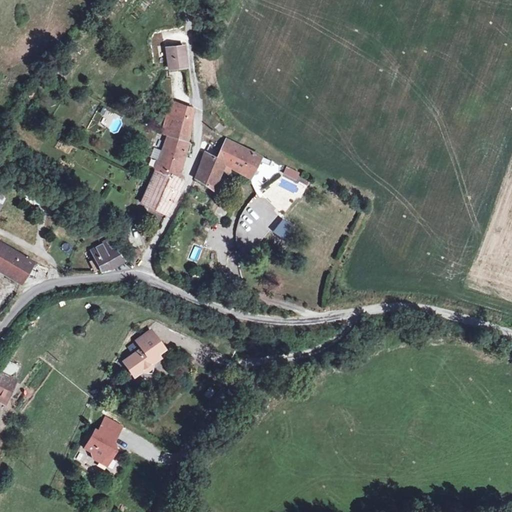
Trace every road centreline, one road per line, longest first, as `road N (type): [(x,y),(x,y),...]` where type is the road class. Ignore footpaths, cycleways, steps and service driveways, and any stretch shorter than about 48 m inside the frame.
road 1 (unclassified): [(137,271),(244,318),(317,322),(432,308),(511,333)]
road 2 (track): [(176,511),(246,361),(317,351),(350,317)]
road 3 (unclassified): [(200,102),(193,172),(137,271)]
road 4 (unclassified): [(0,330),(35,288),(137,271)]
